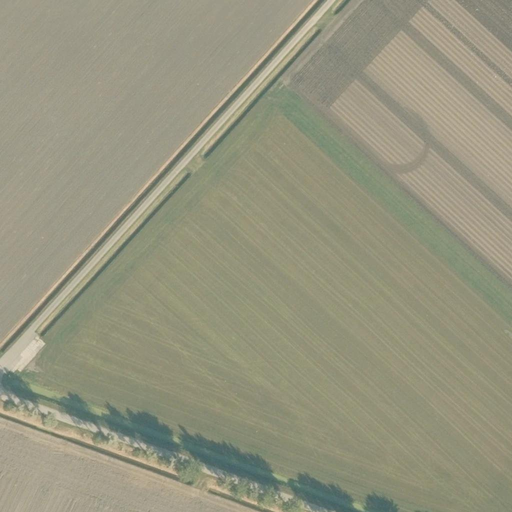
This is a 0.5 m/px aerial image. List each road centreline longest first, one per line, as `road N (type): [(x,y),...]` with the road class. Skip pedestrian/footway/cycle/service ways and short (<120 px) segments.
road 1 (unclassified): [(0,364),(333,0)]
road 2 (unclassified): [(318,511),(0,394)]
